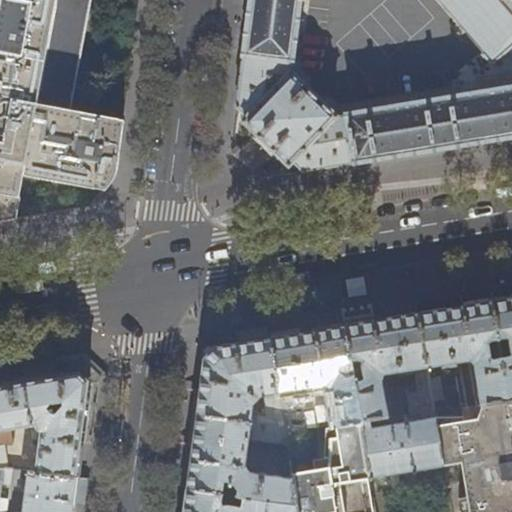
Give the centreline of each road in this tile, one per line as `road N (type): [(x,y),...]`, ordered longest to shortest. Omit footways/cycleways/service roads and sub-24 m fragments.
road 1 (secondary): [(157,275),(511,216)]
road 2 (residential): [(157,275),(194,0)]
road 3 (residential): [(127,511),(157,275)]
road 4 (secondary): [(0,301),(157,275)]
